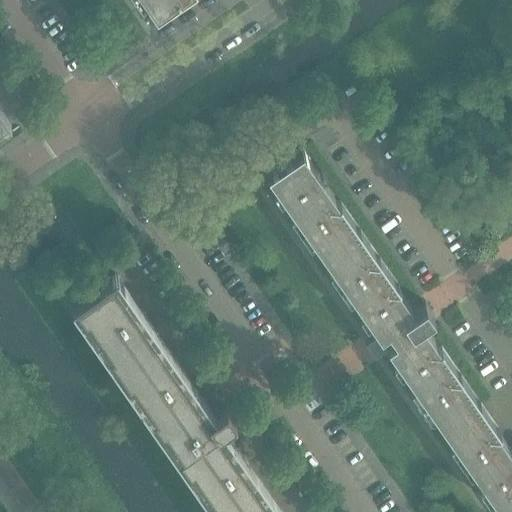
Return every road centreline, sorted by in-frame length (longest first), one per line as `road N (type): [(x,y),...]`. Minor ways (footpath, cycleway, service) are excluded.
road 1 (residential): [(362,511),(86,117)]
road 2 (residential): [(86,117),(123,103),(276,0)]
road 3 (residential): [(231,0),(109,83)]
road 4 (residential): [(86,117),(3,0)]
